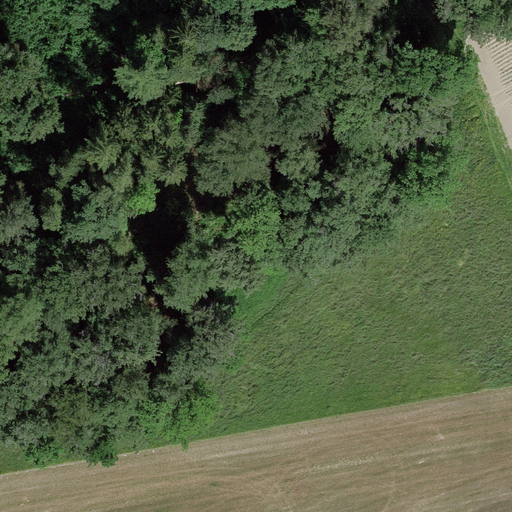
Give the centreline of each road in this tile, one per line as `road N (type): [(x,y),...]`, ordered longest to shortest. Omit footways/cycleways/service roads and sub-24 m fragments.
road 1 (track): [(0,381),(43,404),(163,386),(226,341),(329,241),(488,127)]
road 2 (track): [(423,0),(452,41),(511,186)]
